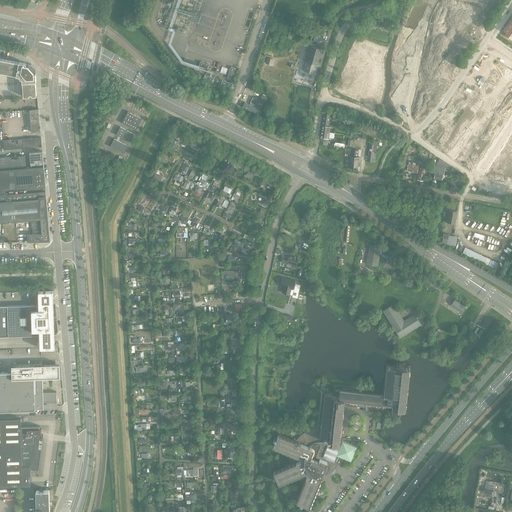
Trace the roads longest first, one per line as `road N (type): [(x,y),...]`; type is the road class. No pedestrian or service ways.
road 1 (unclassified): [(257,511),(251,469),(258,301),(301,174)]
road 2 (secondary): [(511,290),(306,163)]
road 3 (tertiary): [(89,446),(78,250)]
road 4 (secondary): [(301,174),(342,192),(466,277)]
road 5 (unclassified): [(75,444),(58,252)]
road 6 (secondary): [(225,124),(72,41)]
road 7 (secondary): [(68,56),(222,130)]
road 8 (primary): [(511,347),(417,460)]
road 9 (primary): [(393,511),(475,411)]
road 10 (unclassified): [(58,252),(47,136),(57,131)]
road 11 (residential): [(410,134),(443,102),(486,38)]
